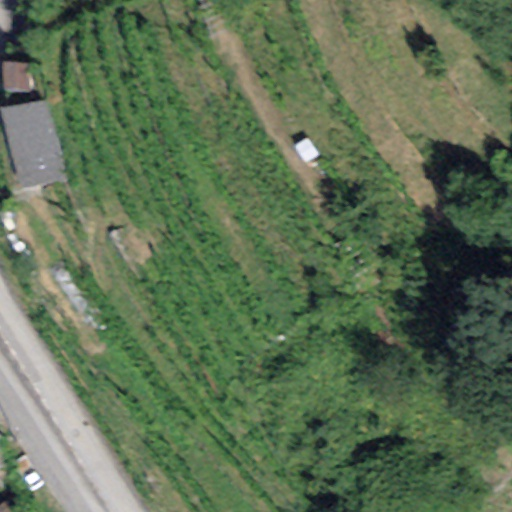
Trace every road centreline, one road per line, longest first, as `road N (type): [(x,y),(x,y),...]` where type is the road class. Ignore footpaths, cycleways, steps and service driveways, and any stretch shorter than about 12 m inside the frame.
road 1 (residential): [(0,309),(129,511)]
road 2 (residential): [(0,381),(85,511)]
